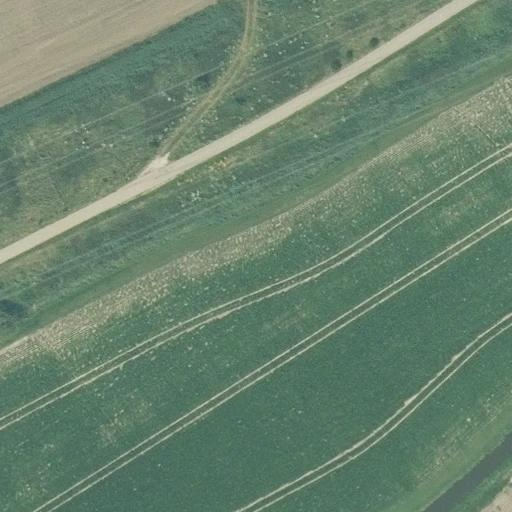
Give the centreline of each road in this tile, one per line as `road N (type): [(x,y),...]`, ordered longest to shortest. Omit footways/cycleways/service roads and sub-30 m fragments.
road 1 (unclassified): [(0,257),(278,115),(467,0)]
road 2 (track): [(136,184),(233,71),(251,0)]
